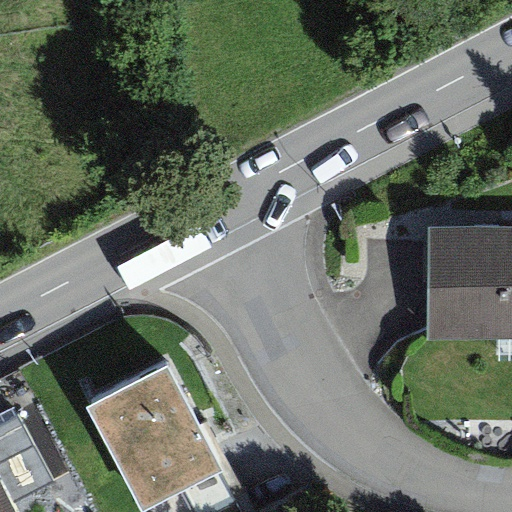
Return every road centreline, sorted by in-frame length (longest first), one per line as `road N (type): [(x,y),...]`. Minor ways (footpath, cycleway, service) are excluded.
road 1 (residential): [(204,213),(361,422),(491,500),(511,500)]
road 2 (secondary): [(511,53),(204,213)]
road 3 (secondary): [(204,213),(0,327)]
